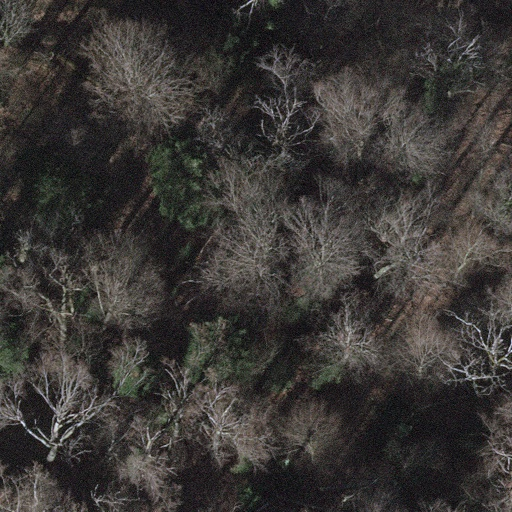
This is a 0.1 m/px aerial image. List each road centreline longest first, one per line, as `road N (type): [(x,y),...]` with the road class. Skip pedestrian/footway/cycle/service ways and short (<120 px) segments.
road 1 (track): [(0,182),(139,148),(340,69),(444,52),(511,13)]
road 2 (track): [(0,1),(234,0)]
road 3 (track): [(290,0),(511,11)]
